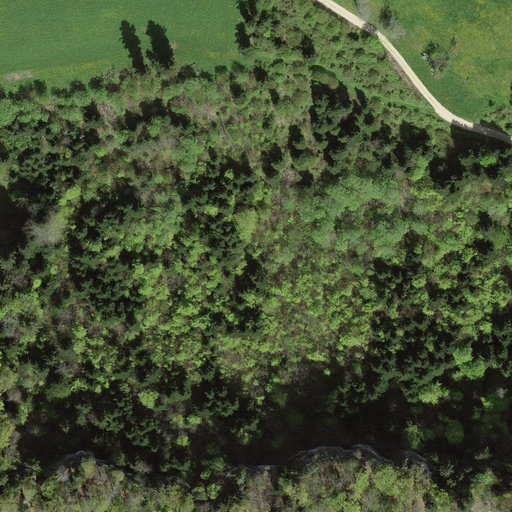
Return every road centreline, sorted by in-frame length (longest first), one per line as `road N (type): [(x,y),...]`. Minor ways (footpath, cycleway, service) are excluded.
road 1 (track): [(323,0),(382,38),(444,111),(511,140)]
road 2 (track): [(238,53),(303,61),(374,97),(450,115)]
